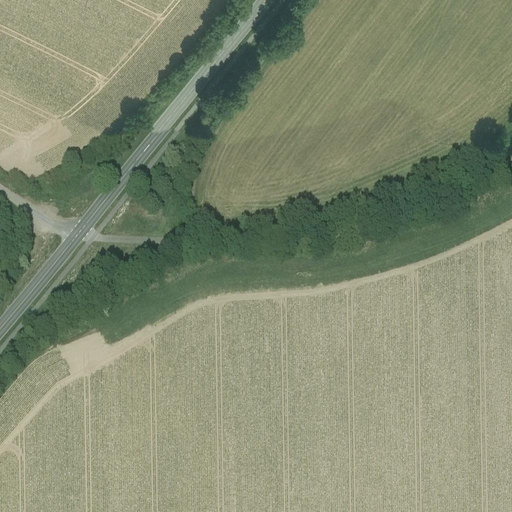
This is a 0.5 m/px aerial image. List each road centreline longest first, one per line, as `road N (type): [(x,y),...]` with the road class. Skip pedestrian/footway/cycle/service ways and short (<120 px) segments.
road 1 (residential): [(511,160),(383,223),(279,244),(79,228)]
road 2 (primary): [(267,0),(79,228)]
road 3 (primary): [(79,228),(0,328)]
